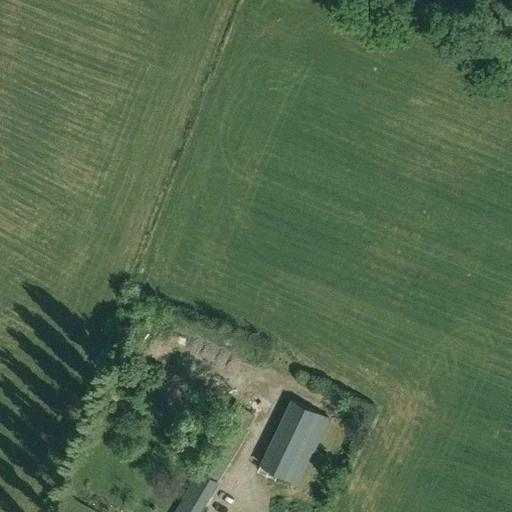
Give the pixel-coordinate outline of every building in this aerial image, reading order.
[(329,417),(292,398),(261,465),(300,484),(329,417)] [(198,466),(220,479),(249,430),(246,429),(255,415),(238,405),(230,419),(227,417),(198,466)] [(175,433),(179,422),(165,416),(160,427),(175,433)] [(200,471),(174,511),(200,511),(219,482),(200,471)] [(307,511),(311,506),(294,499),(287,511),(307,511)]
